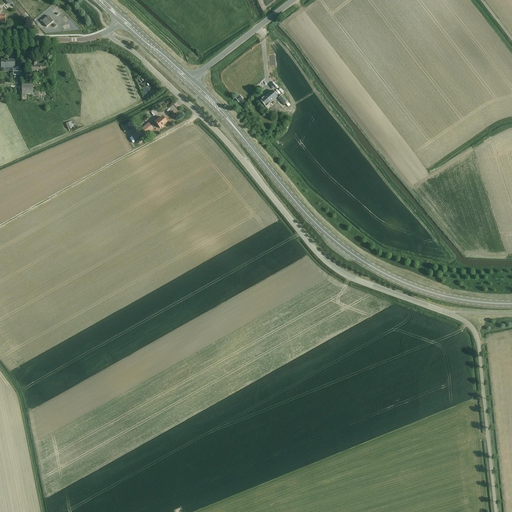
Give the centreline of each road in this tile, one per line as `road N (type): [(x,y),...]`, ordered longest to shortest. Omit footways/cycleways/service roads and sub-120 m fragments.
road 1 (unclassified): [(495,511),(474,331),(458,317),(330,266),(199,114),(106,32)]
road 2 (primary): [(511,304),(430,292),(369,265),(311,219),(242,137)]
road 3 (tertiary): [(190,81),(295,0)]
